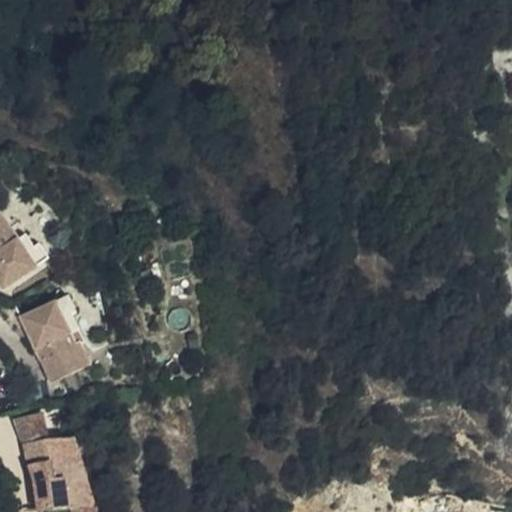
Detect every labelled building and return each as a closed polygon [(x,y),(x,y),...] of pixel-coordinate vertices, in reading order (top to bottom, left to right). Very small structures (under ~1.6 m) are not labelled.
[(33,241),(28,242),(13,248),(7,233),(0,213),(0,276),(40,263),(33,241)] [(13,248),(28,242),(22,228),(7,233),(13,248)] [(37,324),(50,319),(53,317),(47,301),(0,319),(0,320),(28,387),(65,373),(54,349),(49,351),(37,324)] [(60,346),(50,319),(37,324),(49,351),(54,349),(60,346)] [(22,442),(49,437),(41,413),(16,420),(22,442)] [(64,434),(49,437),(22,442),(30,474),(36,510),(71,503),(78,502),(64,434)] [(78,502),(71,503),(74,511),(96,511),(92,500),(78,502)]
